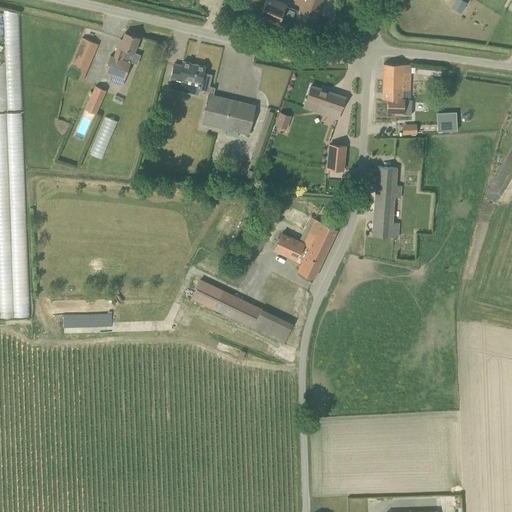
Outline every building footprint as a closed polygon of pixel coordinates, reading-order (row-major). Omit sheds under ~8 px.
[(278,23),(281,16),(284,7),(283,6),(284,5),(270,0),(264,0),(258,15),(278,23)] [(284,7),(281,16),(311,28),(322,0),(293,0),(292,3),(299,6),(297,12),(284,7)] [(456,0),(452,8),(460,13),(466,2),(462,0),(456,0)] [(21,163),(17,8),(0,8),(0,122),(6,123),(6,134),(7,134),(7,140),(8,164),(21,163)] [(122,85),(139,37),(125,33),(122,40),(120,39),(114,57),(111,56),(106,71),(114,74),(112,81),(122,85)] [(81,79),(98,44),(84,38),(68,74),(81,79)] [(184,78),(201,83),(199,89),(207,91),(211,75),(203,73),(205,66),(183,61),(181,67),(173,65),(170,80),(168,88),(181,91),(184,78)] [(404,95),(409,95),(410,64),(384,63),(383,99),(388,99),(387,111),(395,111),(395,114),(403,115),(404,95)] [(95,114),(106,90),(95,85),(84,109),(95,114)] [(316,103),(340,111),(345,97),(311,85),(303,108),(314,111),(316,103)] [(209,93),(202,122),(248,134),(255,105),(209,93)] [(285,128),(290,116),(280,112),(275,125),(285,128)] [(446,112),(437,112),(437,131),(457,130),(456,121),(447,121),(446,112)] [(90,153),(102,158),(117,121),(105,116),(90,153)] [(402,127),(403,134),(416,133),(416,126),(402,127)] [(343,170),(345,145),(329,144),(327,168),(343,170)] [(511,147),(485,196),(496,203),(511,174),(511,147)] [(400,198),(401,185),(395,184),(396,167),(377,166),(373,235),(397,237),(398,223),(393,223),(395,198),(400,198)] [(240,219),(246,207),(236,202),(230,215),(240,219)] [(265,218),(271,206),(266,203),(260,216),(265,218)] [(314,278),(337,229),(315,219),(310,230),(304,242),(281,232),(273,250),(296,261),(298,256),(304,259),(298,271),(314,278)] [(224,277),(238,286),(265,240),(250,231),(224,277)] [(226,235),(224,239),(219,248),(218,250),(222,253),(231,238),(226,235)] [(190,298),(283,342),(290,327),(259,312),(261,309),(199,280),(190,298)]
